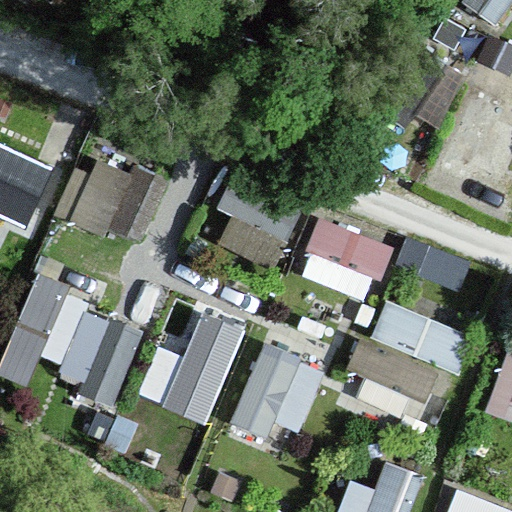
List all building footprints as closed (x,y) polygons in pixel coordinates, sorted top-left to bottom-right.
[(511,0),(466,0),(496,22),(511,1),(511,0)] [(443,163),(503,184),(511,158),(511,105),(469,91),(443,163)] [(0,178),(47,199),(62,165),(0,137),(0,178)] [(145,240),(167,179),(99,154),(76,215),(145,240)] [(377,295),(395,238),(320,214),(301,271),(377,295)] [(463,285),(474,259),(424,239),(414,266),(463,285)] [(389,296),(374,336),(457,367),(472,327),(389,296)] [(44,368),(123,391),(144,320),(65,297),(44,368)] [(238,412),(299,437),(329,363),(267,338),(238,412)] [(205,340),(180,416),(209,425),(235,350),(205,340)] [(511,401),(511,341),(494,396),(511,401)] [(191,480),(208,429),(176,419),(160,470),(191,480)] [(389,457),(382,483),(349,473),(338,511),(410,511),(424,467),(389,457)] [(511,511),(511,503),(460,484),(448,511),(511,511)]
